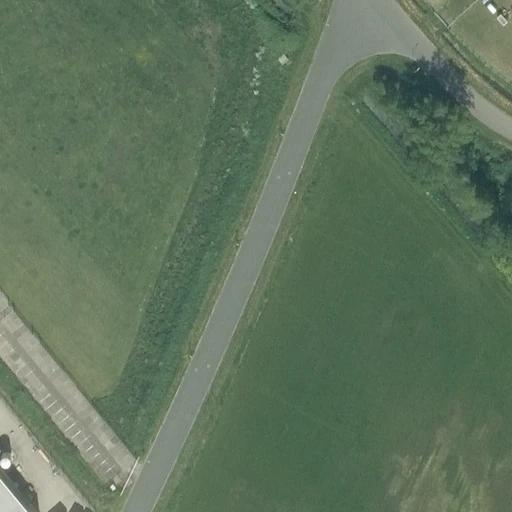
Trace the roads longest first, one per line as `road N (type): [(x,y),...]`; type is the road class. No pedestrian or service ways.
road 1 (unclassified): [(132,511),(331,61),(382,2)]
road 2 (unclassified): [(511,131),(442,74),(382,2)]
